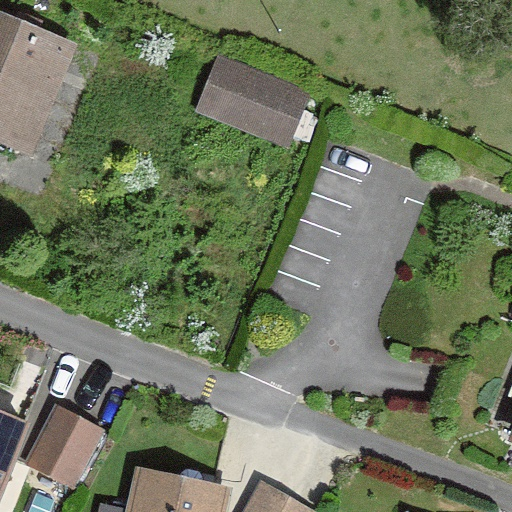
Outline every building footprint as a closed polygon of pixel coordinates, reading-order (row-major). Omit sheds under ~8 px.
[(74,47),(0,15),(0,144),(27,156),(74,47)] [(310,93),(219,57),(197,113),(288,149),(310,93)] [(55,405),(25,464),(74,489),(104,430),(55,405)] [(0,504),(30,425),(0,413),(0,504)] [(225,511),(231,489),(136,470),(127,511),(225,511)] [(313,511),(264,483),(246,511),(313,511)]
